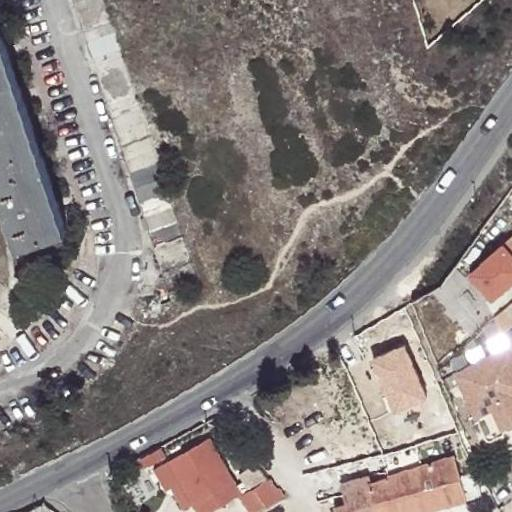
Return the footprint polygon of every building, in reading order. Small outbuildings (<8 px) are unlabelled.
[(105,0),(73,0),(166,284),(155,287),(160,302),(172,298),(168,289),(198,279),(105,0)] [(0,17),(0,184),(19,241),(68,224),(0,17)] [(511,235),(469,271),(492,299),(511,281),(511,235)] [(511,303),(496,317),(503,332),(511,326),(511,303)] [(511,350),(510,346),(455,371),(486,439),(491,440),(504,434),(505,430),(504,428),(511,424),(511,350)] [(405,348),(371,362),(394,415),(428,401),(405,348)] [(209,436),(169,459),(193,503),(207,494),(215,508),(239,494),(241,493),(209,436)] [(160,445),(139,456),(144,466),(165,455),(160,445)] [(339,481),(344,501),(333,504),(334,511),(405,511),(473,494),(469,482),(461,484),(454,455),(386,472),(387,475),(371,479),(369,473),(339,481)] [(193,503),(169,459),(157,466),(169,487),(172,486),(184,508),(193,503)] [(239,474),(248,489),(267,478),(255,465),(239,474)] [(248,489),(241,493),(239,494),(251,511),(256,511),(284,496),(267,478),(248,489)]
